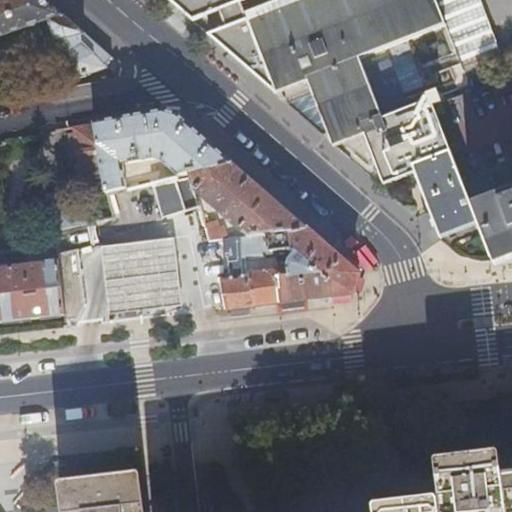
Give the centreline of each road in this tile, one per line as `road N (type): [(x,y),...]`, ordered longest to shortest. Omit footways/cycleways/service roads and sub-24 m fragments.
road 1 (residential): [(203,84),(391,249),(406,270),(419,330)]
road 2 (secondary): [(174,376),(356,354),(419,330)]
road 3 (residential): [(203,84),(0,121)]
road 4 (secondary): [(0,396),(174,376)]
road 5 (residential): [(189,511),(174,376)]
road 6 (residential): [(108,0),(203,84)]
